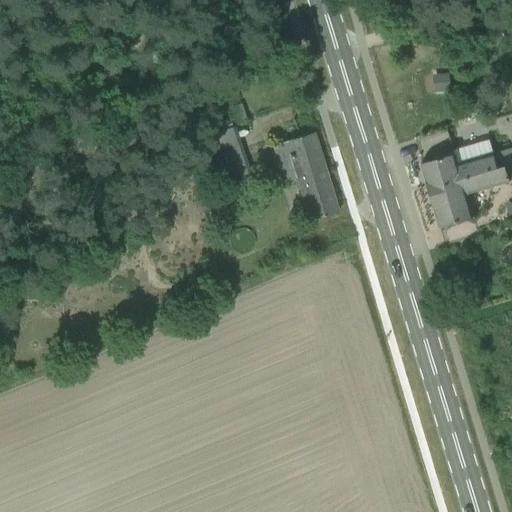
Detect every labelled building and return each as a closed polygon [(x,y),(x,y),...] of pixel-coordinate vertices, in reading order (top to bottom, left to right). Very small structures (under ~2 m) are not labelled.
[(434,77),(435,93),(451,92),(450,76),(434,77)] [(308,220),(319,217),(338,211),(313,132),(271,145),(283,183),(295,180),(308,220)] [(454,154),(441,158),(421,164),(428,185),(496,161),(495,155),(490,141),(453,152),(454,154)] [(250,172),(242,149),(222,156),(229,179),(250,172)] [(428,185),(440,228),(475,218),(468,196),(511,182),(511,149),(495,155),(496,161),(428,185)] [(230,194),(208,203),(216,226),(239,217),(230,194)]
